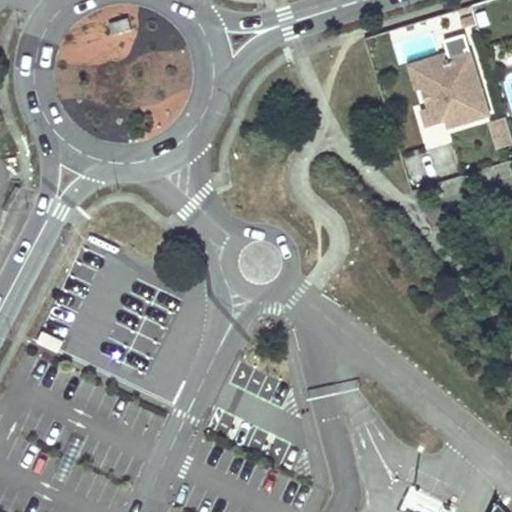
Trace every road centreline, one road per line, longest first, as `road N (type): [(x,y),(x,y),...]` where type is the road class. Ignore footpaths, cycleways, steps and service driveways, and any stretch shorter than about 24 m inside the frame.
road 1 (tertiary): [(67,0),(35,47),(36,95),(65,141)]
road 2 (tertiary): [(109,162),(149,160),(183,143),(215,92)]
